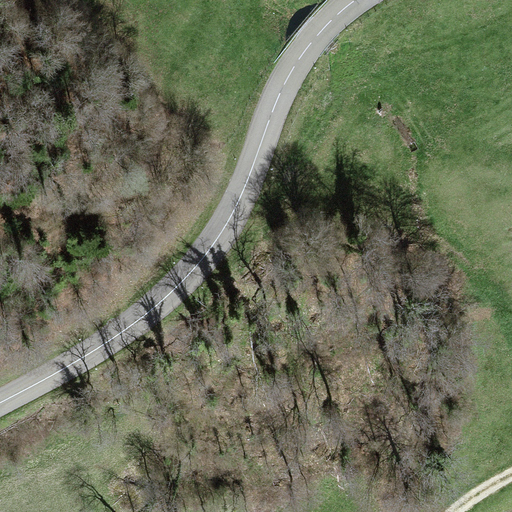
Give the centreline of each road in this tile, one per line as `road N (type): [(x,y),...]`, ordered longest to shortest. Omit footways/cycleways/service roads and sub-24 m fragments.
road 1 (tertiary): [(0,396),(115,331),(181,263),(228,193),(293,55),(348,0)]
road 2 (track): [(203,0),(175,49),(143,148),(121,169),(90,177),(0,175)]
